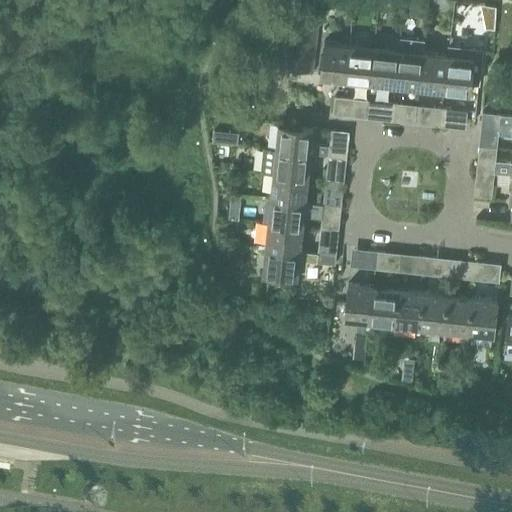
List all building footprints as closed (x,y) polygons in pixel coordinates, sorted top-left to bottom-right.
[(320,0),(319,0),(296,0),(296,9),(319,12),(320,0)] [(319,12),(296,9),(294,22),(317,24),(319,12)] [(293,34),(316,36),(317,24),(294,22),(293,34)] [(292,45),(315,48),(316,36),(293,34),(292,45)] [(351,35),(347,35),(347,43),(349,43),(345,78),(369,81),(373,46),(350,43),(351,35)] [(400,37),(400,40),(398,40),(397,47),(397,48),(399,48),(395,83),(419,86),(423,51),(424,39),(400,37)] [(324,41),(320,75),(337,77),(345,78),(349,43),(347,43),(337,42),(324,41)] [(315,48),(292,45),(290,58),(314,60),(315,48)] [(479,82),(482,48),(471,47),(450,45),(447,45),(446,47),(446,54),(448,54),(444,88),(470,91),(471,82),(479,82)] [(397,48),(387,47),(373,46),(369,81),(395,83),(399,48),(397,48)] [(446,54),(423,51),(419,86),(444,88),(448,54),(446,54)] [(314,60),(290,58),(289,70),(312,72),(314,60)] [(335,95),(332,113),(337,114),(341,114),(343,96),(337,96),(335,95)] [(350,115),(352,97),(343,96),(341,114),(350,115)] [(384,101),(382,118),(391,119),(393,101),(384,101)] [(400,120),(402,102),(393,101),(391,119),(400,120)] [(433,106),(431,123),(440,124),(442,107),(433,106)] [(450,125),(452,108),(442,107),(440,124),(450,125)] [(511,114),(482,111),(481,120),(499,122),(499,121),(511,122),(511,114)] [(480,128),(498,130),(499,122),(481,120),(480,128)] [(511,122),(499,121),(499,122),(498,130),(497,133),(511,134),(511,122)] [(278,122),(275,147),(275,149),(310,152),(328,153),(345,155),(346,146),(311,142),(313,126),(278,122)] [(213,129),(212,140),(221,141),(222,130),(213,129)] [(261,171),(272,172),(307,176),(310,152),(275,149),(275,147),(267,146),(267,148),(263,147),(261,171)] [(327,162),(344,164),(345,155),(328,153),(327,162)] [(494,162),(477,160),(476,169),(493,171),(494,162)] [(475,178),(492,180),(493,171),(476,169),(475,178)] [(272,172),(270,195),(270,197),(304,200),(307,176),(272,172)] [(341,195),(323,193),(322,202),(340,204),(341,195)] [(321,211),(322,202),(304,200),(270,197),(270,195),(262,194),(262,197),(270,198),(267,222),(301,226),(303,214),(321,216),(321,211)] [(322,202),(321,211),(339,213),(340,204),(322,202)] [(264,246),(299,250),(301,226),(267,222),(265,245),(264,246)] [(335,245),(318,243),(317,252),(334,254),(335,245)] [(262,271),(296,275),(297,269),(305,270),(306,259),(334,262),(334,254),(317,252),(299,250),(264,246),(265,245),(257,244),(256,247),(264,248),(262,271)] [(367,248),(365,266),(374,267),(376,249),(367,248)] [(383,268),(384,250),(376,249),(374,267),(383,268)] [(417,254),(415,271),(424,272),(426,255),(417,254)] [(432,273),(434,256),(426,255),(424,272),(432,273)] [(467,259),(465,277),(473,277),(475,260),(467,259)] [(482,278),(484,261),(475,260),(473,277),(482,278)] [(343,317),(367,320),(366,327),(370,328),(371,320),(369,320),(372,285),(347,283),(343,317)] [(369,320),(371,320),(393,323),(397,288),(372,285),(369,320)] [(420,333),(420,325),(418,325),(422,291),(397,288),(393,323),(416,325),(415,333),(420,333)] [(418,325),(420,325),(443,328),(446,293),(422,291),(418,325)] [(469,338),(469,331),(468,330),(471,296),(446,293),(443,328),(465,330),(464,338),(469,338)] [(492,333),(496,298),(471,296),(468,330),(469,331),(492,333)] [(413,374),(402,373),(401,380),(413,381),(413,374)]
